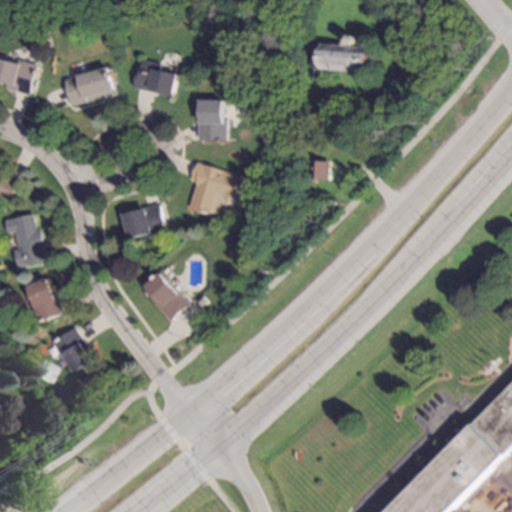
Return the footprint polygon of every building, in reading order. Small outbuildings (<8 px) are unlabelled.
[(253,43),(247,50),(242,46),(249,38),(253,43)] [(374,47),(372,72),(320,69),(320,80),(310,79),(312,43),(374,47)] [(42,64),(33,94),(7,87),(9,82),(0,79),(0,61),(3,52),(42,64)] [(183,68),(177,96),(137,86),(144,59),(183,68)] [(123,93),(108,97),(107,95),(74,104),(67,78),(115,65),(123,93)] [(231,139),(201,139),(201,100),(231,100),(231,139)] [(331,161),(330,179),(317,178),(317,181),(310,181),(311,178),(310,178),(311,159),(331,161)] [(246,176),(240,198),(221,192),(215,214),(192,207),(199,182),(195,181),(200,162),(246,176)] [(0,170),(23,181),(15,198),(6,194),(5,197),(0,194),(0,170)] [(169,229),(134,238),(128,213),(163,204),(169,229)] [(39,229),(44,228),(48,245),(43,246),(46,260),(20,266),(14,241),(19,239),(17,231),(10,232),(7,219),(36,213),(39,229)] [(192,303),(173,320),(144,287),(163,270),(192,303)] [(67,313),(46,321),(31,285),(52,276),(67,313)] [(99,361),(79,373),(68,355),(65,356),(56,341),(78,327),(99,361)] [(511,448),(448,511),(387,511),(511,386),(511,448)]
